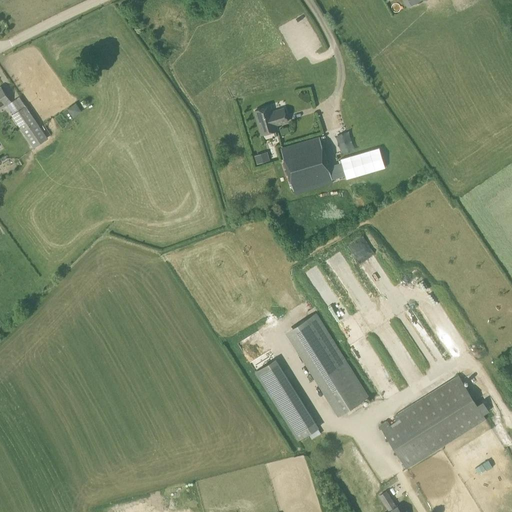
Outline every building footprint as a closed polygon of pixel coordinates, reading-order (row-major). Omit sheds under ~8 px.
[(2,108),(10,102),(1,88),(0,88),(0,107),(1,107),(2,108)] [(18,106),(23,104),(20,96),(15,98),(18,106)] [(70,105),(75,115),(83,111),(79,102),(70,105)] [(23,133),(37,123),(25,106),(11,115),(23,133)] [(272,112),(270,106),(254,111),(261,134),(277,130),(276,125),(287,122),(283,108),(272,112)] [(349,132),(333,134),(335,153),(352,151),(349,132)] [(293,191),(331,179),(319,137),(280,148),(293,191)] [(269,160),(267,152),(254,156),(256,164),(269,160)] [(340,271),(352,265),(344,250),(332,257),(340,271)] [(393,256),(404,277),(412,272),(401,252),(393,256)] [(312,274),(328,304),(337,299),(321,269),(312,274)] [(420,276),(411,283),(417,291),(426,284),(420,276)] [(415,296),(417,301),(431,293),(429,288),(415,296)] [(338,415),(367,397),(315,314),(286,332),(338,415)] [(416,325),(421,323),(415,314),(411,317),(416,325)] [(450,325),(454,333),(459,331),(455,323),(450,325)] [(348,339),(358,335),(356,330),(346,335),(348,339)] [(298,440),(318,427),(276,359),(256,372),(298,440)] [(406,468),(485,419),(459,376),(380,425),(406,468)] [(393,400),(395,394),(388,392),(386,398),(393,400)] [(315,439),(325,434),(322,428),(312,433),(315,439)] [(396,508),(386,492),(380,496),(390,511),(389,511),(400,511),(397,507),(396,508)]
